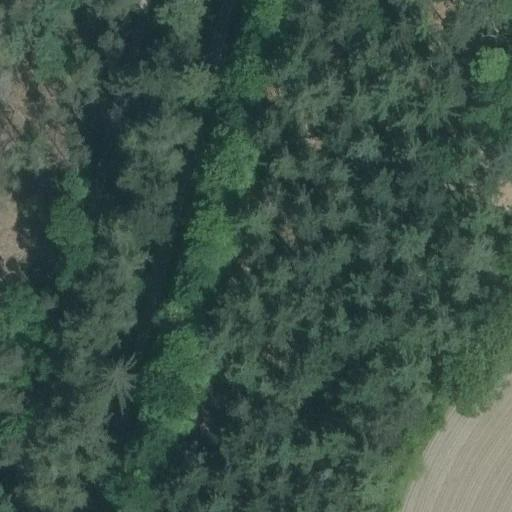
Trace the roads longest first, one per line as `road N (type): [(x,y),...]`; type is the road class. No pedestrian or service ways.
road 1 (unknown): [(151,0),(22,511)]
road 2 (tertiary): [(133,511),(258,0)]
